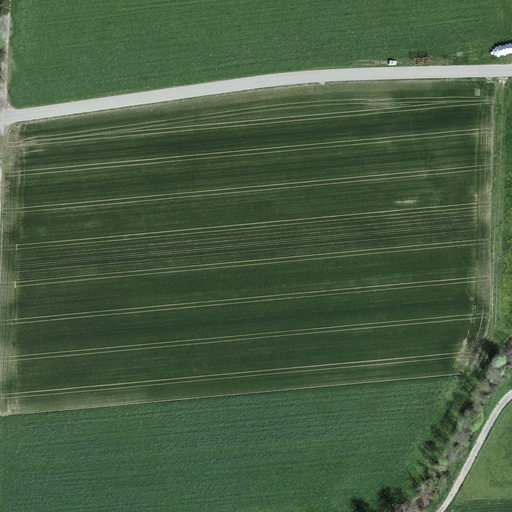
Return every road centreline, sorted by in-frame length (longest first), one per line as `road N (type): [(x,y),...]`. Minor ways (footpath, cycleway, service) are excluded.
road 1 (unclassified): [(0,119),(297,77),(511,69)]
road 2 (track): [(511,393),(440,511)]
